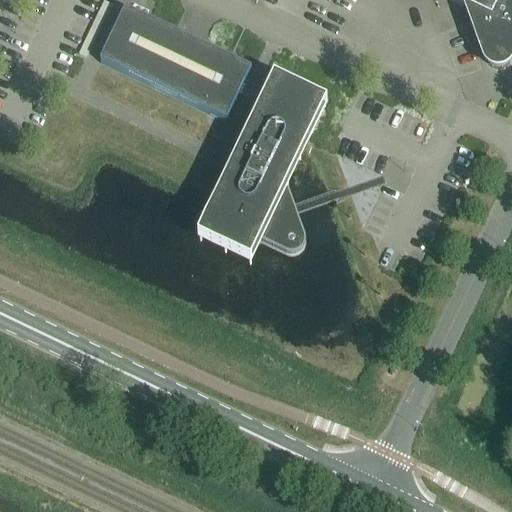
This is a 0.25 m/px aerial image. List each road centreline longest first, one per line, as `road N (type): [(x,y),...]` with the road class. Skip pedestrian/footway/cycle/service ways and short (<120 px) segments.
road 1 (tertiary): [(371,491),(0,314)]
road 2 (unclassified): [(371,491),(511,198)]
